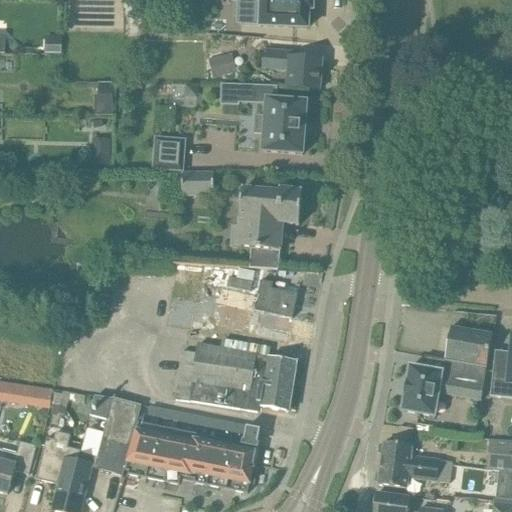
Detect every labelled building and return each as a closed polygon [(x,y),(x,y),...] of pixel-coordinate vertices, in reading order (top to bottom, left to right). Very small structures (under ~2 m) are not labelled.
[(125,0),(125,4),(150,6),(150,8),(167,9),(167,0),(125,0)] [(216,0),(237,1),(236,25),(241,25),(241,26),(260,26),(260,27),(308,29),(309,11),(313,11),(313,0),(216,0)] [(45,37),(45,55),(61,55),(61,38),(45,37)] [(289,71),(287,86),(320,89),(323,61),(291,59),(291,54),(264,52),(263,69),(289,71)] [(223,57),(208,60),(213,78),(228,74),(223,57)] [(99,84),(99,96),(113,96),(113,84),(99,84)] [(185,84),(184,98),(198,99),(199,85),(185,84)] [(277,87),(240,84),(239,98),(267,100),(265,118),(256,117),(255,134),(264,134),(263,152),(265,152),(301,155),(303,155),(303,153),(307,105),(307,103),(305,103),(276,101),(277,87)] [(97,116),(113,116),(113,96),(99,96),(97,96),(97,116)] [(156,140),(154,170),(182,172),(185,142),(156,140)] [(92,150),(92,170),(110,170),(111,150),(92,150)] [(9,153),(3,163),(15,163),(9,153)] [(212,173),(181,174),(181,197),(212,196),(212,173)] [(239,227),(237,248),(239,248),(249,249),(247,269),(263,270),(276,271),(277,252),(280,253),(282,235),(280,235),(281,224),(299,226),(302,192),(279,190),(278,194),(242,191),(239,220),(240,220),(239,227)] [(263,270),(247,269),(205,266),(198,301),(172,296),(166,326),(214,336),(215,329),(286,344),(286,345),(287,345),(289,335),(290,335),(297,303),(296,303),(299,285),(295,284),(295,286),(261,280),(263,270)] [(298,326),(296,339),(312,343),(320,344),(325,345),(332,307),(327,306),(319,304),(309,302),(304,328),(298,326)] [(445,360),(487,367),(492,335),(451,328),(445,360)] [(511,340),(510,363),(494,361),(490,397),(511,399),(511,340)] [(270,349),(223,342),(221,351),(197,347),(196,354),(181,352),(175,401),(193,403),(193,402),(261,414),(262,408),(289,413),(297,363),(269,359),(270,349)] [(404,413),(404,412),(434,418),(434,416),(438,393),(481,401),(487,368),(445,361),(442,374),(412,368),(410,368),(402,412),(404,413)] [(0,382),(0,396),(32,402),(34,388),(0,382)] [(60,486),(59,486),(52,511),(54,511),(81,511),(88,486),(87,486),(91,469),(123,477),(141,406),(113,399),(112,400),(96,397),(90,416),(107,421),(104,434),(87,429),(82,452),(74,484),(61,481),(60,486)] [(54,406),(51,415),(64,418),(66,408),(54,406)] [(150,409),(148,417),(157,419),(158,411),(150,409)] [(166,413),(158,411),(157,419),(165,420),(166,413)] [(174,414),(166,413),(165,420),(173,422),(174,414)] [(182,416),(174,414),(173,422),(181,423),(182,416)] [(190,417),(182,416),(181,423),(189,425),(190,417)] [(198,419),(190,417),(189,425),(197,426),(198,419)] [(206,420),(198,419),(197,426),(205,428),(206,420)] [(214,422),(206,420),(205,428),(213,430),(214,422)] [(222,423),(214,422),(213,430),(221,431),(222,423)] [(230,425),(222,423),(221,431),(229,433),(230,425)] [(245,436),(243,445),(137,425),(124,471),(129,472),(128,476),(140,478),(140,475),(154,477),(153,481),(179,486),(181,478),(195,481),(194,484),(220,489),(221,486),(234,488),(234,492),(248,495),(250,485),(253,486),(256,470),(253,469),(260,431),(246,428),(245,436)] [(238,426),(230,425),(229,433),(237,434),(238,426)] [(246,428),(238,426),(237,434),(245,436),(246,428)] [(37,480),(59,486),(60,486),(61,481),(74,484),(82,452),(69,448),(69,447),(68,446),(70,437),(57,433),(55,441),(47,439),(37,480)] [(511,442),(490,441),(486,471),(511,474),(511,442)] [(37,447),(20,443),(17,455),(0,449),(0,493),(8,495),(14,472),(29,476),(37,447)] [(380,446),(379,453),(382,455),(381,465),(438,473),(439,462),(411,459),(412,447),(403,446),(384,444),(383,445),(380,446)] [(377,474),(376,482),(378,483),(378,486),(398,489),(407,490),(408,479),(449,484),(451,464),(439,462),(438,473),(381,465),(380,472),(377,474)] [(495,502),(511,503),(511,474),(499,473),(495,502)] [(407,511),(410,498),(377,494),(374,511),(439,511),(420,510),(419,511),(407,511)]
